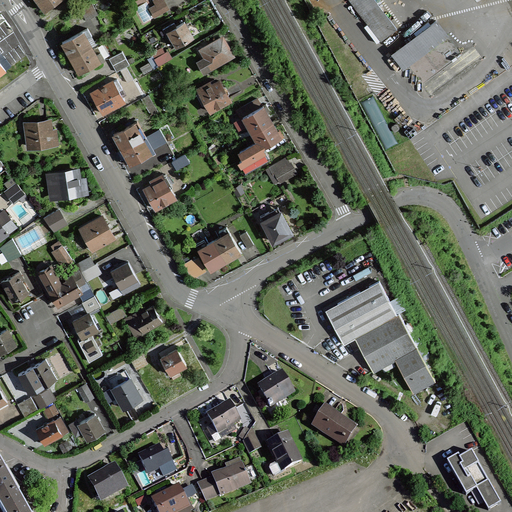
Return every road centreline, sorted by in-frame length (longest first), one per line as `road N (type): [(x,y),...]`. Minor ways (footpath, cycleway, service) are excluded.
road 1 (residential): [(451,511),(396,450),(381,413),(241,318)]
road 2 (residential): [(203,304),(164,276),(46,65)]
road 3 (residential): [(349,226),(228,0)]
road 4 (residential): [(0,440),(39,463),(62,466),(174,412)]
road 5 (residential): [(476,259),(437,198),(394,201),(349,226)]
road 6 (residential): [(174,412),(228,380),(241,318)]
